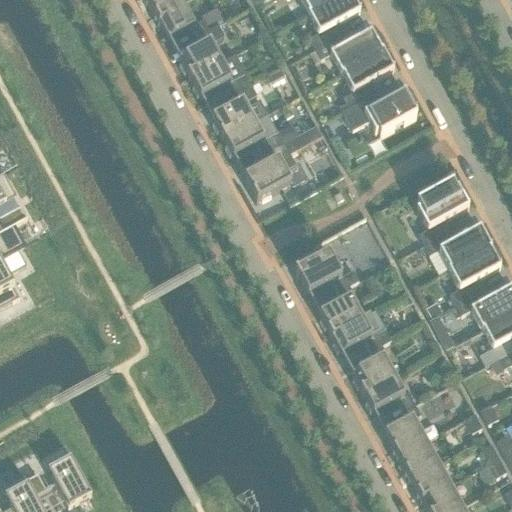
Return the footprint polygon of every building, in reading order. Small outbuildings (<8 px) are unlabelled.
[(178,0),(142,0),(155,22),(182,7),(178,0)] [(298,0),(308,18),(307,19),(308,20),(343,0),(298,0)] [(318,39),(308,44),(314,55),(337,42),(332,32),(359,17),(356,11),(360,9),(355,0),(351,2),(349,0),(343,0),(308,20),(318,39)] [(155,22),(167,45),(191,31),(197,41),(208,35),(202,25),(194,29),(182,7),(155,22)] [(187,80),(186,81),(188,85),(220,67),(209,48),(223,40),(218,30),(208,35),(197,41),(203,52),(178,65),(187,80)] [(314,55),(320,65),(330,60),(340,79),(382,56),(382,55),(380,56),(378,52),(382,49),(378,41),(374,43),(370,37),(343,52),(337,42),(314,55)] [(348,113),(342,117),(371,101),(365,91),(393,76),(390,70),(394,68),(389,59),(385,61),(382,56),(340,79),(341,80),(342,79),(352,98),(342,103),(348,113)] [(200,104),(224,91),(229,101),(250,89),(244,79),(245,78),(235,59),(220,67),(188,85),(190,89),(191,88),(200,104)] [(281,75),(266,83),(270,89),(284,81),(281,75)] [(235,111),(211,124),(219,140),(221,144),(253,127),(267,119),(259,105),(245,113),(242,108),(256,100),(250,89),(229,101),(235,111)] [(371,101),(342,117),(352,136),(368,127),(374,139),(377,137),(380,142),(415,122),(413,118),(415,116),(412,110),(416,108),(411,99),(407,101),(404,96),(377,111),(371,101)] [(253,127),(221,144),(223,148),(224,148),(232,163),(256,150),(262,160),(283,149),(277,137),(267,119),(253,127)] [(291,130),(277,137),(283,149),(297,141),(291,130)] [(268,170),(243,184),(252,199),(251,200),(255,208),(290,189),(283,176),(294,169),(289,160),(322,142),(316,131),(297,141),(283,149),(262,160),(268,170)] [(294,169),(283,176),(290,189),(291,191),(305,183),(297,168),(294,169)] [(0,209),(11,203),(3,188),(0,181),(0,209)] [(427,235),(417,240),(423,251),(446,238),(441,227),(468,212),(465,207),(469,204),(464,196),(460,198),(457,192),(455,194),(452,189),(416,208),(419,213),(416,215),(427,235)] [(20,212),(0,222),(0,229),(4,236),(13,231),(26,224),(20,212)] [(0,313),(19,304),(6,280),(26,270),(17,254),(24,251),(13,231),(4,236),(0,237),(0,313)] [(452,248),(446,238),(423,251),(429,261),(439,256),(449,274),(448,275),(490,252),(488,247),(492,245),(487,236),(483,238),(479,233),(452,248)] [(491,253),(490,252),(448,275),(459,295),(449,300),(455,311),(478,298),(472,288),(500,272),(497,267),(501,264),(496,256),(492,258),(490,254),(491,253)] [(306,301),(330,287),(336,298),(358,286),(353,276),(341,282),(329,259),(294,278),(306,301)] [(358,287),(358,286),(336,298),(342,308),(318,321),(329,341),(359,324),(349,305),(354,303),(348,292),(358,287)] [(483,308),(478,298),(455,311),(461,321),(470,316),(481,335),(511,317),(511,294),(511,293),(483,308)] [(436,307),(425,313),(431,324),(442,318),(436,307)] [(483,359),(488,369),(511,356),(506,346),(511,342),(511,317),(481,335),(481,336),(482,335),(492,353),(483,359)] [(438,321),(430,325),(436,338),(445,333),(438,321)] [(369,344),(359,324),(329,341),(339,360),(363,347),(369,357),(389,346),(384,336),(369,344)] [(389,347),(389,346),(369,357),(374,367),(350,380),(361,400),(391,384),(381,365),(386,362),(380,352),(389,347)] [(511,369),(511,357),(511,356),(488,369),(489,369),(498,364),(504,374),(511,369)] [(401,404),(391,384),(361,400),(372,419),(396,406),(402,417),(412,411),(406,401),(401,404)] [(487,430),(497,425),(490,410),(479,416),(487,430)] [(418,422),(412,411),(402,417),(407,427),(383,440),(395,462),(424,447),(413,425),(418,422)] [(482,433),(474,419),(463,425),(471,439),(482,433)] [(496,447),(503,460),(511,455),(511,450),(507,441),(496,447)] [(395,462),(407,484),(436,469),(424,447),(395,462)] [(480,455),(488,469),(498,464),(490,449),(480,455)] [(511,455),(503,460),(511,475),(511,474),(511,455)] [(60,461),(44,469),(51,482),(67,511),(69,511),(91,500),(66,457),(59,460),(60,461)] [(498,464),(488,469),(495,483),(506,477),(498,464)] [(407,484),(419,506),(448,491),(436,469),(407,484)] [(26,486),(34,501),(45,494),(37,479),(26,486)] [(17,486),(1,495),(8,508),(10,511),(39,511),(24,482),(17,486)] [(419,506),(422,511),(459,511),(448,491),(419,506)]
